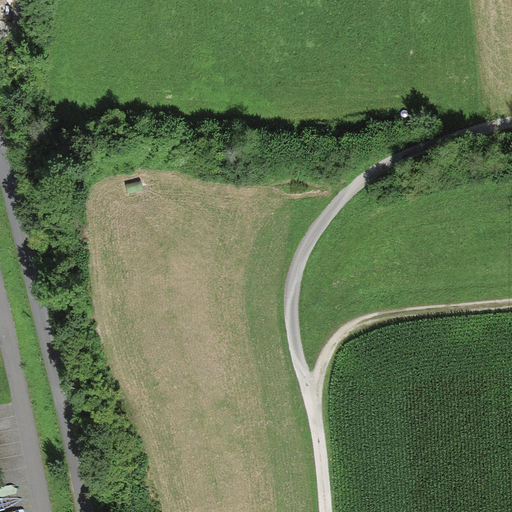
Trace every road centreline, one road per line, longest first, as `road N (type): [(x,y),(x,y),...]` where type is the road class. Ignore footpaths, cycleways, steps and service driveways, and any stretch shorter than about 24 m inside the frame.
road 1 (track): [(511,123),(388,163),(346,194),(303,251),(292,285),(294,336),(326,511)]
road 2 (residential): [(86,511),(0,165)]
road 3 (track): [(309,392),(339,336),(364,320),(511,302)]
